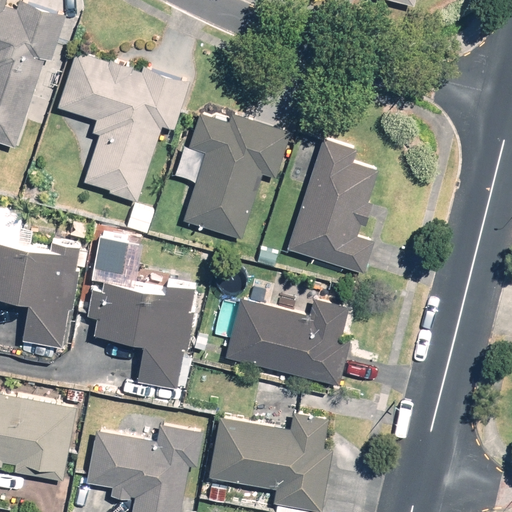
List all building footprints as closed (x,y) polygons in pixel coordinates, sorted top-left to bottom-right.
[(0,0),(0,136),(16,142),(45,53),(53,55),(67,11),(31,0),(0,0)] [(189,83),(78,47),(60,101),(99,114),(95,126),(102,128),(85,178),(139,195),(164,120),(176,124),(189,83)] [(292,127),(234,109),(231,118),(202,109),(192,143),(208,148),(186,215),(243,233),(264,167),(278,172),(292,127)] [(325,132),(290,242),(366,267),(376,236),(360,230),(380,166),(354,158),(358,143),(325,132)] [(53,247),(0,237),(0,291),(31,297),(24,336),(64,343),(82,244),(55,239),(53,247)] [(169,287),(106,276),(104,286),(95,285),(91,310),(100,312),(97,328),(146,337),(139,376),(179,383),(197,284),(170,279),(169,287)] [(243,292),(228,351),(340,379),(351,336),(343,334),(351,302),(316,293),(312,309),(243,292)] [(79,403),(0,388),(0,463),(65,476),(79,403)] [(292,424),(222,411),(212,468),(280,481),(277,497),(324,506),(335,445),(325,443),(330,416),(295,410),(292,424)] [(202,444),(99,425),(89,477),(113,482),(112,489),(136,494),(132,511),(179,511),(189,459),(199,461),(202,444)]
